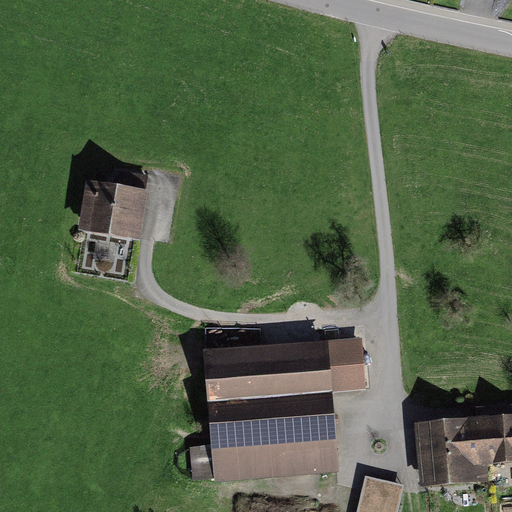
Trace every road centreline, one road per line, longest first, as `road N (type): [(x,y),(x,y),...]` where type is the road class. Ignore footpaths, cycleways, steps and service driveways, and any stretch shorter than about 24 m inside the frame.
road 1 (track): [(374,13),(368,56),(385,314),(411,477)]
road 2 (track): [(385,314),(256,321),(192,313),(146,287),(146,240)]
road 3 (residential): [(327,0),(511,43)]
